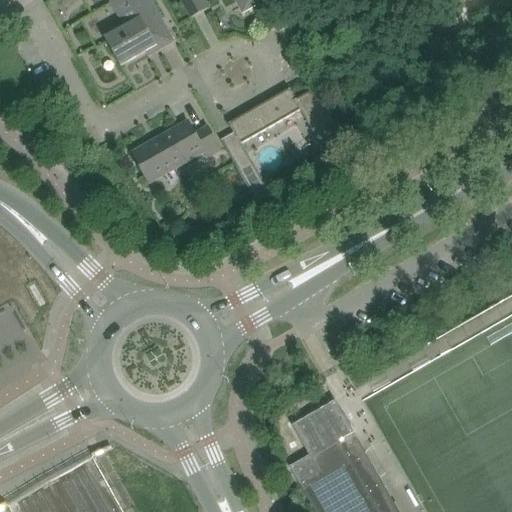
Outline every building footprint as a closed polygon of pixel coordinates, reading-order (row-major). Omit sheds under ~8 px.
[(124,29),(105,40),(121,67),(146,53),(153,49),(155,53),(174,43),(149,0),(117,0),(116,1),(130,25),(124,29)] [(234,0),(243,15),(269,0),(180,0),(192,19),(209,9),(203,0),(234,0)] [(256,203),(270,195),(242,145),(301,111),(322,148),(342,137),(331,117),(333,116),(329,109),(327,111),(316,90),(296,101),(290,90),(228,125),(233,134),(220,141),(256,203)] [(195,135),(188,122),(131,154),(149,185),(204,154),(207,159),(221,152),(207,128),(195,135)] [(398,511),(353,433),(310,458),(319,473),(299,484),(314,511),(398,511)]
